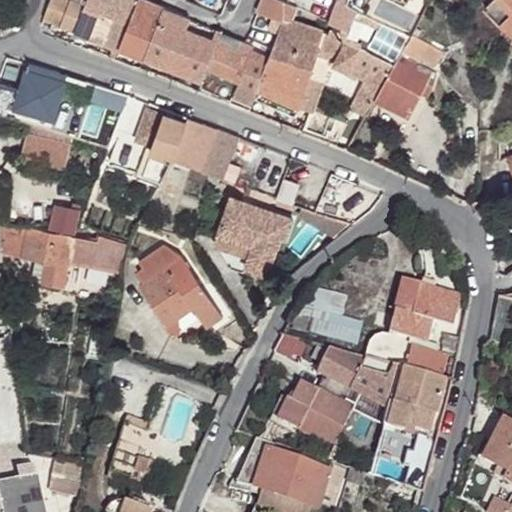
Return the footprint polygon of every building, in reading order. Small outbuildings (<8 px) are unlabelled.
[(49,0),(43,17),(145,57),(164,8),(145,0),(86,0),(85,5),(72,0),(49,0)] [(280,0),(263,0),(259,10),(283,17),(283,1),(280,0)] [(346,0),(336,0),(329,22),(348,31),(353,20),(377,30),(388,23),(345,4),(346,0)] [(511,0),(487,0),(482,6),(495,20),(499,18),(511,32),(511,0)] [(283,1),(283,17),(291,21),(295,6),(283,1)] [(145,57),(202,79),(207,67),(217,42),(202,35),(190,30),(186,28),(187,25),(189,19),(164,8),(145,57)] [(256,88),(257,89),(259,90),(298,107),(299,108),(302,103),(307,88),(319,51),(317,50),(324,33),(291,21),(283,17),(276,35),(269,56),(256,88)] [(511,32),(499,18),(495,20),(494,22),(511,41),(511,32)] [(394,65),(375,99),(409,116),(423,93),(428,83),(434,86),(436,71),(448,50),(413,30),(394,65)] [(221,31),(217,42),(231,47),(233,42),(245,46),(246,42),(221,31)] [(344,43),(324,33),(317,50),(319,51),(307,88),(319,92),(323,81),(324,81),(331,67),(344,43)] [(202,79),(201,80),(252,102),(257,89),(256,88),(236,79),(248,48),(245,46),(233,42),(231,47),(217,42),(207,67),(202,79)] [(340,71),(331,87),(355,99),(350,109),(364,117),(375,99),(394,65),(361,49),(359,51),(344,43),(331,67),(340,71)] [(236,79),(256,88),(269,56),(251,49),(248,48),(236,79)] [(66,76),(28,65),(20,92),(0,85),(0,104),(15,109),(53,122),(66,76)] [(6,65),(2,77),(14,81),(18,69),(6,65)] [(428,83),(423,93),(430,96),(434,86),(428,83)] [(314,107),(319,92),(307,88),(302,103),(314,107)] [(298,107),(259,90),(256,97),(295,115),(298,107)] [(78,107),(69,136),(100,145),(108,116),(78,107)] [(169,160),(184,123),(146,108),(140,124),(147,127),(142,137),(147,139),(148,136),(154,138),(151,145),(149,153),(169,160)] [(184,123),(169,160),(185,165),(200,171),(209,174),(222,178),(226,166),(237,136),(200,123),(186,118),(184,123)] [(147,127),(140,124),(136,135),(142,137),(147,127)] [(69,146),(27,136),(21,161),(63,171),(69,146)] [(148,136),(147,139),(146,143),(151,145),(154,138),(148,136)] [(159,182),(169,160),(149,153),(140,175),(159,182)] [(226,166),(222,178),(231,181),(236,169),(226,166)] [(274,196),(279,197),(288,200),(294,183),(280,178),(274,196)] [(270,200),(272,195),(254,189),(252,195),(270,200)] [(229,196),(216,233),(251,245),(244,266),(265,274),(278,239),(283,241),(291,218),(229,196)] [(288,200),(279,197),(276,204),(294,211),(296,203),(288,200)] [(299,215),(336,237),(353,223),(316,210),(305,206),(299,215)] [(23,226),(0,222),(1,236),(20,240),(23,226)] [(24,243),(27,227),(23,226),(20,240),(1,236),(2,250),(22,254),(24,243)] [(67,264),(72,236),(27,227),(24,243),(22,254),(35,257),(46,259),(42,279),(63,284),(67,264)] [(121,274),(127,243),(96,233),(94,238),(74,237),(72,236),(67,264),(121,274)] [(251,245),(216,233),(212,244),(244,266),(251,245)] [(244,266),(212,244),(227,266),(263,279),(265,274),(244,266)] [(138,285),(161,319),(186,301),(191,309),(194,313),(205,329),(222,317),(181,257),(163,246),(137,263),(141,269),(135,273),(142,283),(138,285)] [(31,277),(42,279),(46,259),(35,257),(31,277)] [(290,329),(308,333),(314,313),(336,319),(344,287),(322,281),(314,289),(300,308),(290,329)] [(413,316),(422,286),(405,282),(396,312),(413,316)] [(426,343),(427,341),(433,323),(454,327),(462,297),(422,286),(413,316),(396,312),(390,333),(412,339),(416,340),(426,343)] [(511,301),(496,298),(489,341),(509,346),(511,334),(511,301)] [(194,313),(191,309),(186,301),(161,319),(168,330),(194,313)] [(314,313),(308,333),(355,345),(360,326),(336,319),(314,313)] [(366,348),(363,358),(403,369),(412,339),(390,333),(389,334),(384,334),(375,335),(369,341),(366,348)] [(457,354),(460,338),(445,335),(441,349),(457,354)] [(409,370),(446,380),(451,358),(436,353),(438,345),(427,341),(426,343),(416,340),(409,370)] [(392,409),(404,369),(403,369),(363,358),(330,349),(318,375),(392,409)] [(432,433),(446,380),(409,370),(404,369),(389,428),(405,432),(407,426),(432,433)] [(481,376),(476,396),(501,403),(506,383),(481,376)] [(277,421),(332,448),(352,407),(300,382),(291,400),(287,399),(277,421)] [(126,425),(118,450),(151,461),(165,421),(153,417),(147,432),(126,425)] [(506,473),(503,481),(511,485),(511,426),(503,421),(483,460),(497,468),(506,473)] [(401,446),(405,432),(389,428),(386,441),(401,446)] [(330,463),(258,441),(235,484),(261,491),(256,506),(275,511),(308,511),(310,507),(316,509),(330,463)] [(151,461),(118,450),(109,475),(143,486),(151,461)] [(83,467),(53,461),(50,477),(80,483),(83,467)] [(368,473),(352,468),(348,481),(364,486),(368,473)] [(493,475),(503,481),(506,473),(497,468),(493,475)] [(36,478),(20,481),(22,490),(38,488),(36,478)] [(22,490),(20,481),(0,484),(0,511),(42,511),(38,488),(22,490)] [(511,511),(511,508),(494,499),(487,511),(511,511)]
